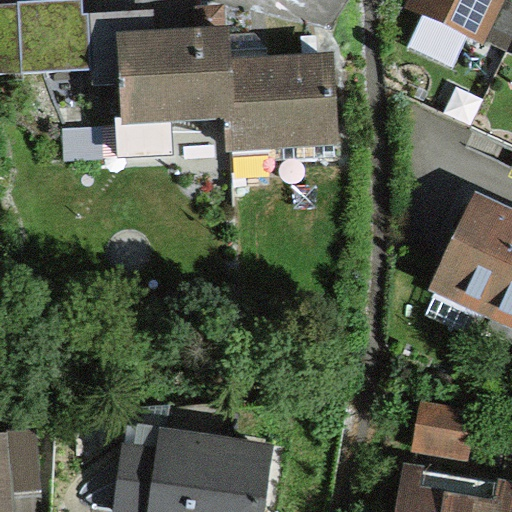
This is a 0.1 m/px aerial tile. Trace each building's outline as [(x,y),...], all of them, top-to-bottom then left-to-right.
[(18,4),(21,71),(90,70),(89,14),(81,14),(81,0),(53,0),(19,1),(18,4)] [(511,0),(409,0),(404,10),(473,41),(480,27),(503,38),(511,17),(511,0)] [(0,71),(21,71),(18,4),(0,5),(0,71)] [(169,121),(226,119),(231,119),(229,56),(229,29),(152,31),(152,12),(89,14),(90,70),(91,84),(122,83),(123,118),(116,119),(117,157),(170,155),(169,121)] [(226,119),(227,151),(340,146),(336,52),(229,56),(231,119),(226,119)] [(102,159),(101,126),(63,127),(64,160),(102,159)] [(511,328),(511,225),(474,207),(434,291),(511,328)] [(407,449),(459,458),(465,420),(413,411),(407,449)] [(148,511),(254,511),(262,454),(129,436),(120,507),(149,511),(148,511)] [(29,444),(0,446),(0,511),(1,511),(0,495),(33,493),(29,444)] [(496,511),(498,496),(405,483),(401,511),(496,511)]
